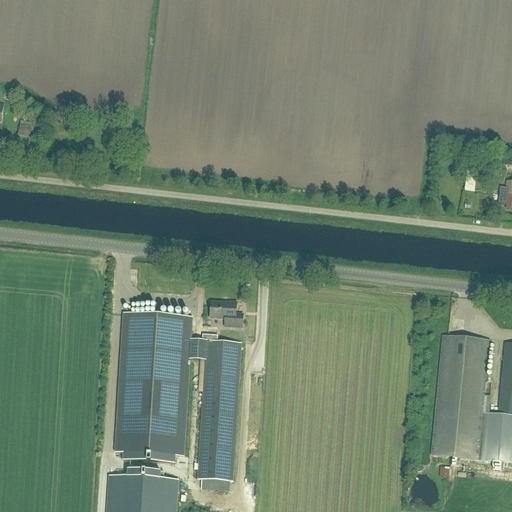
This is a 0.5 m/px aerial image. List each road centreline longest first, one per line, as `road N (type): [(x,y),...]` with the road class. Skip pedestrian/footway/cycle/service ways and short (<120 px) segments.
road 1 (tertiary): [(0,234),(511,294)]
road 2 (unclassified): [(511,235),(0,178)]
